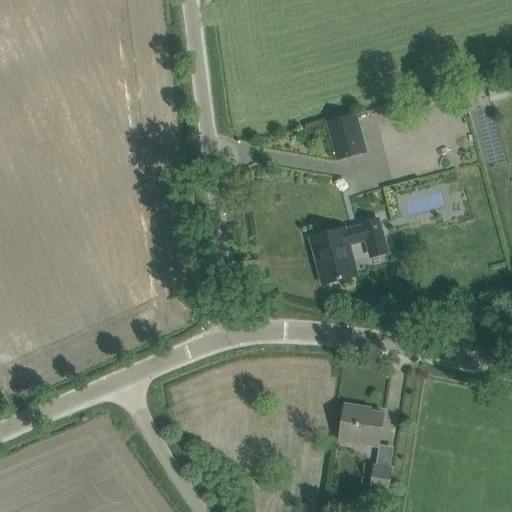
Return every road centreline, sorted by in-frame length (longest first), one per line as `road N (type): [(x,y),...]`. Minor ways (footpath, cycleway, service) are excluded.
road 1 (unclassified): [(237,334),(190,0)]
road 2 (unclassified): [(511,371),(364,339),(237,334)]
road 3 (unclassified): [(197,511),(120,380)]
road 4 (unclassified): [(0,432),(120,380)]
road 5 (unclassified): [(120,380),(237,334)]
